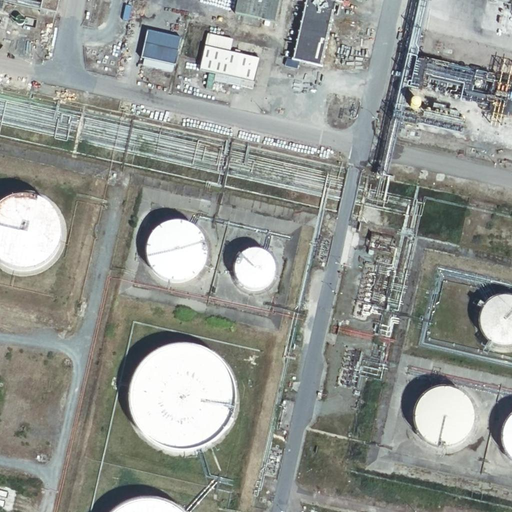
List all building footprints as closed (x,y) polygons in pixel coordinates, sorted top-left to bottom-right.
[(17,0),(0,0),(0,8),(3,9),(4,0),(14,0),(17,1),(17,0)] [(56,11),(58,0),(42,0),(40,6),(56,11)] [(275,21),(279,0),(237,0),(235,12),(275,21)] [(335,0),(304,0),(304,2),(291,59),(321,65),(335,0)] [(24,21),(25,20),(25,18),(24,16),(23,15),(22,14),(20,14),(18,15),(17,16),(16,17),(15,19),(16,20),(17,22),(18,23),(20,23),(21,23),(23,23),(24,21)] [(182,37),(147,29),(141,56),(144,57),(143,63),(173,69),(175,63),(176,64),(182,37)] [(233,38),(208,33),(199,69),(254,82),(260,57),(230,50),(233,38)] [(61,241),(62,236),(62,231),(62,227),(61,222),(60,217),(57,213),(55,209),(52,205),(48,202),(45,199),(40,196),(36,195),(31,193),(26,193),(22,193),(17,193),(12,195),(7,196),(3,199),(0,200),(0,261),(3,263),(7,266),(11,268),(16,269),(21,270),(26,270),(30,269),(35,268),(40,266),(44,264),(48,261),(51,258),(55,254),(57,250),(59,246),(61,241)] [(206,246),(205,242),(204,238),(203,235),(201,232),(198,229),(196,226),(193,224),(189,222),(186,221),(182,220),(178,219),(175,219),(171,220),(167,221),(164,222),(160,224),(157,226),(155,229),(152,231),(150,234),(148,238),(147,242),(147,245),(146,249),(146,253),(147,256),(148,260),(150,263),(152,267),(154,270),(157,272),(160,274),(163,276),(167,278),(170,279),(174,279),(178,279),(182,279),(185,278),(189,277),(192,275),(195,273),(198,270),(200,267),(202,264),(204,261),(205,257),(206,253),(206,250),(206,246)] [(396,238),(370,233),(366,249),(393,255),(396,238)] [(274,270),(274,268),(274,265),(274,263),(273,260),(272,258),(271,256),(269,254),(267,252),(265,250),(263,249),(260,248),(258,247),(255,247),(253,247),(250,247),(248,248),(245,249),(243,250),(241,252),(239,253),(238,255),(236,258),(235,260),(234,262),(234,265),(234,267),(234,270),(234,272),(235,275),(236,277),(237,279),(239,281),(241,283),(243,284),(245,286),(247,287),(250,287),(253,288),(255,288),(258,287),(260,287),(262,286),(265,285),(267,283),(269,282),(270,280),(272,277),(273,275),(274,273),(274,270)] [(511,295),(509,294),(506,294),(502,294),(499,294),(496,295),(493,296),(490,298),(487,300),(485,302),(483,304),(481,307),(480,310),(479,313),(478,316),(478,319),(478,323),(479,326),(479,329),(481,332),(483,335),(485,337),(487,339),(490,341),(492,343),(495,344),(499,345),(502,345),(505,345),(508,345),(511,344),(511,343),(511,295)] [(233,404),(233,398),(233,391),(232,385),(230,378),(227,372),(223,366),(219,361),(214,357),(209,353),(203,349),(197,347),(190,345),(184,344),(177,344),(171,345),(164,347),(158,349),(152,352),(146,356),(142,361),(137,366),(134,371),(131,377),(129,384),(127,390),(127,397),(127,404),(128,410),(130,416),(133,423),(137,428),(141,433),(146,438),(151,442),(157,445),(163,448),(170,449),(176,450),(183,450),(190,450),(196,448),(202,446),(208,442),(213,439),(218,434),(223,429),(226,423),(229,417),(231,411),(233,404)] [(472,414),(471,410),(470,407),(469,403),(467,400),(464,397),(462,395),(459,392),(455,391),(452,389),(448,388),(445,388),(441,388),(437,388),(433,389),(430,390),(426,392),(423,394),(421,397),(418,400),(416,403),(415,406),(413,410),(413,414),(412,417),(413,421),(413,425),(414,428),(416,432),(418,435),(420,438),(423,441),(426,443),(429,445),(433,446),(436,447),(440,448),(444,448),(448,447),(451,446),(455,445),(458,443),(461,441),(464,438),(466,435),(469,432),(470,429),(471,425),(472,422),(472,418),(472,414)] [(511,413),(510,416),(507,419),(505,422),(503,425),(502,429),(502,433),(501,436),(501,440),(502,444),(503,448),(505,451),(507,454),(509,457),(511,460),(511,459),(511,413)] [(182,511),(181,510),(175,506),(170,503),(163,500),(157,499),(150,498),(144,498),(137,499),(130,500),(124,503),(118,506),(113,510),(110,511),(182,511)]
